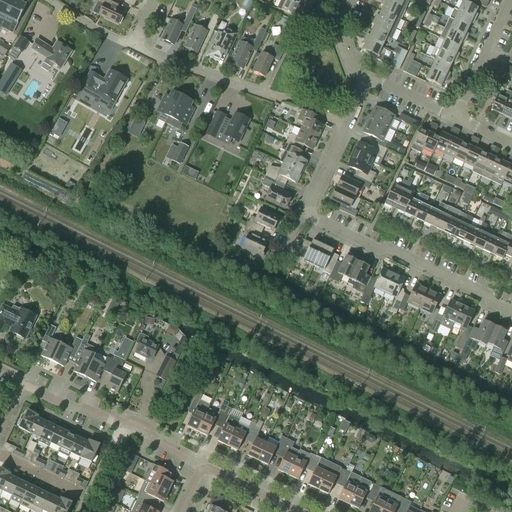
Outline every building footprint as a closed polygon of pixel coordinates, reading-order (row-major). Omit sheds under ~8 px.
[(0,0),(0,27),(1,28),(14,0),(0,0)] [(15,0),(14,0),(1,28),(7,32),(11,24),(16,27),(26,5),(25,5),(15,0)] [(124,12),(113,6),(116,0),(115,0),(95,0),(104,4),(98,16),(118,25),(119,23),(120,24),(122,19),(121,18),(124,12)] [(244,0),(240,9),(248,13),(254,2),(249,0),(244,0)] [(280,0),(277,8),(298,19),(303,9),(284,0),(280,0)] [(284,0),(303,9),(307,0),(284,0)] [(405,10),(401,8),(383,0),(381,5),(383,6),(381,11),(400,20),(405,10)] [(463,1),(458,11),(475,19),(477,14),(475,13),(477,8),(463,1)] [(191,8),(184,22),(180,20),(178,23),(171,20),(162,40),(163,40),(163,41),(164,42),(165,41),(173,45),(180,31),(185,33),(196,10),(191,8)] [(454,9),(449,19),(468,28),(470,23),(473,24),(475,19),(458,11),(454,9)] [(396,30),(400,20),(381,11),(379,16),(376,15),(374,20),(396,30)] [(441,13),(437,21),(442,23),(446,15),(441,13)] [(213,31),(219,18),(213,15),(207,29),(213,31)] [(289,18),(283,16),(279,23),(285,26),(289,18)] [(466,33),(468,28),(449,19),(445,29),(449,31),(466,39),(468,34),(466,33)] [(372,30),(391,39),(396,30),(374,20),(372,24),(374,25),(372,30)] [(184,47),(197,53),(207,32),(195,26),(184,47)] [(260,29),(253,43),(254,43),(259,46),(266,31),(260,29)] [(219,61),(222,54),(228,56),(238,35),(227,30),(224,36),(218,33),(207,56),(219,61)] [(392,40),(391,39),(372,30),(370,35),(367,34),(365,39),(382,47),(385,41),(390,43),(392,40)] [(466,39),(449,31),(444,40),(459,47),(461,42),(464,44),(466,39)] [(13,47),(22,53),(29,43),(20,37),(13,47)] [(254,43),(253,43),(242,38),(230,63),(242,69),(252,49),(251,48),(254,43)] [(56,42),(52,48),(52,49),(37,39),(31,50),(45,59),(45,60),(43,63),(51,68),(53,64),(61,69),(72,52),(56,42)] [(382,47),(365,39),(363,44),(365,45),(363,50),(377,57),(376,59),(380,62),(383,56),(379,54),(382,47)] [(0,40),(0,53),(5,56),(10,47),(0,40)] [(444,40),(440,50),(457,58),(459,53),(457,52),(459,47),(444,40)] [(278,62),(284,50),(273,45),(268,57),(261,54),(253,72),(264,77),(272,60),(278,62)] [(457,58),(440,50),(434,48),(430,57),(435,60),(450,67),(452,62),(454,63),(457,58)] [(399,70),(405,57),(399,55),(393,67),(399,70)] [(408,59),(402,71),(408,74),(413,62),(408,59)] [(435,60),(430,70),(448,77),(450,73),(447,72),(450,67),(435,60)] [(11,64),(0,81),(0,91),(6,95),(21,70),(11,64)] [(448,77),(430,70),(426,80),(441,87),(443,82),(445,83),(448,77)] [(91,72),(80,91),(94,99),(96,95),(113,105),(127,80),(125,79),(126,78),(119,73),(118,75),(109,71),(104,81),(98,77),(98,76),(91,72)] [(491,110),(501,115),(511,92),(507,91),(504,97),(498,94),(495,101),(494,101),(492,105),(493,105),(491,110)] [(158,120),(168,125),(183,95),(178,93),(177,95),(172,92),(169,97),(165,95),(157,111),(161,113),(158,120)] [(511,92),(501,115),(510,119),(511,115),(511,92)] [(188,98),(183,95),(168,125),(179,130),(182,124),(186,126),(194,110),(190,108),(192,102),(187,100),(188,98)] [(369,120),(388,129),(394,116),(375,107),(369,120)] [(303,123),(300,130),(318,138),(323,126),(317,124),(320,118),(302,110),(297,120),(303,123)] [(217,112),(206,134),(215,139),(218,132),(232,139),(238,142),(249,121),(246,119),(246,118),(238,114),(238,115),(235,114),(232,121),(225,118),(226,116),(217,112)] [(400,114),(398,120),(416,128),(419,122),(400,114)] [(135,119),(129,132),(128,133),(137,138),(144,124),(135,119)] [(51,133),(58,137),(66,124),(58,120),(51,133)] [(383,140),(388,129),(369,120),(363,132),(376,139),(374,143),(387,150),(402,157),(405,151),(383,140)] [(421,128),(420,128),(410,149),(420,153),(422,149),(430,133),(420,129),(421,128)] [(286,144),(298,149),(300,144),(312,150),(318,138),(300,130),(297,137),(290,134),(286,144)] [(432,154),(442,133),(439,138),(430,133),(422,149),(432,154)] [(442,133),(432,154),(435,149),(444,154),(452,138),(442,133)] [(444,154),(454,158),(462,143),(452,138),(444,154)] [(301,151),(298,149),(286,144),(283,143),(280,149),(285,151),(284,153),(282,154),(281,156),(280,158),(281,160),(280,162),(283,164),(302,173),(307,162),(302,159),(303,155),(300,153),(301,152),(301,151)] [(372,163),(379,167),(387,150),(374,143),(372,149),(359,143),(356,148),(355,148),(352,154),(372,163)] [(462,143),(454,158),(464,163),(471,147),(462,143)] [(481,152),(471,147),(464,163),(473,168),(481,152)] [(174,155),(171,161),(179,165),(186,152),(178,148),(174,155)] [(472,172),(481,177),(491,156),(481,152),(473,168),(472,172)] [(348,166),(357,171),(361,172),(358,178),(371,184),(375,174),(369,171),(372,163),(352,154),(350,160),(350,161),(348,166)] [(501,161),(491,156),(481,177),(491,181),(501,161)] [(510,165),(501,161),(491,181),(501,186),(503,181),(510,165)] [(272,167),(267,177),(280,183),(285,186),(288,179),(297,184),(302,173),(283,164),(280,169),(279,168),(272,167)] [(503,181),(511,185),(511,166),(510,165),(503,181)] [(185,166),(182,174),(186,176),(190,169),(185,166)] [(426,166),(424,172),(434,176),(437,169),(432,166),(431,168),(426,166)] [(207,185),(220,191),(224,181),(211,175),(207,185)] [(280,183),(267,177),(265,176),(261,185),(270,189),(265,200),(285,209),(291,196),(277,189),(280,183)] [(336,188),(355,197),(358,191),(362,192),(364,188),(368,189),(370,183),(357,177),(354,183),(342,177),(336,188)] [(394,209),(404,213),(414,193),(413,193),(408,190),(413,180),(409,178),(407,182),(394,209)] [(384,204),(394,209),(407,182),(403,180),(400,186),(394,184),(394,183),(384,204)] [(350,208),(355,197),(336,188),(331,200),(344,205),(341,211),(354,217),(357,212),(350,208)] [(404,213),(414,218),(424,196),(420,194),(418,200),(412,198),(414,193),(404,213)] [(414,218),(424,223),(431,207),(425,204),(428,198),(424,196),(414,218)] [(424,223),(434,227),(444,205),(440,203),(437,209),(431,207),(424,223)] [(454,209),(444,205),(434,227),(443,232),(454,209)] [(491,207),(488,212),(498,217),(500,212),(491,207)] [(251,216),(247,225),(259,231),(261,226),(273,231),(276,223),(278,224),(281,217),(261,208),(256,219),(251,216)] [(443,232),(453,236),(464,214),(454,209),(443,232)] [(508,221),(510,216),(500,212),(498,217),(508,221)] [(453,236),(463,241),(470,225),(473,219),(464,214),(453,236)] [(463,241),(473,246),(483,223),(479,221),(476,228),(470,225),(463,241)] [(473,246),(482,250),(490,234),(484,231),(487,225),(483,223),(473,246)] [(256,237),(259,231),(247,225),(242,235),(247,238),(242,248),(262,258),(265,251),(263,251),(267,242),(256,237)] [(482,250),(492,255),(503,232),(499,231),(497,234),(491,232),(490,234),(482,250)] [(502,259),(511,239),(509,243),(504,241),(507,234),(503,232),(492,255),(502,259)] [(511,238),(511,239),(502,259),(502,260),(505,255),(511,258),(511,239),(511,238)] [(313,245),(304,240),(298,254),(304,257),(303,261),(313,266),(323,246),(315,242),(313,245)] [(331,249),(323,246),(313,266),(330,274),(334,266),(338,257),(329,252),(331,249)] [(343,276),(349,279),(357,262),(346,256),(340,268),(334,266),(330,274),(328,278),(339,283),(343,276)] [(363,279),(369,267),(357,262),(349,279),(347,283),(353,286),(352,289),(363,294),(369,282),(363,279)] [(371,278),(369,282),(363,294),(363,295),(370,298),(370,297),(374,288),(385,293),(394,274),(383,269),(378,278),(377,278),(374,280),(371,278)] [(390,308),(397,311),(398,309),(405,295),(405,294),(401,293),(401,290),(401,289),(400,289),(405,279),(394,274),(385,293),(395,298),(390,308)] [(72,281),(69,288),(76,291),(79,285),(72,281)] [(410,297),(405,295),(398,309),(403,312),(407,303),(419,308),(428,290),(416,284),(410,297)] [(427,323),(432,325),(437,315),(439,311),(434,309),(440,296),(428,290),(419,308),(431,314),(427,323)] [(367,306),(371,298),(370,297),(370,298),(363,295),(359,302),(367,306)] [(450,330),(451,331),(454,323),(462,306),(451,300),(442,318),(437,315),(432,325),(428,334),(432,336),(434,333),(436,334),(437,332),(447,337),(450,330)] [(116,312),(119,304),(112,301),(108,308),(116,312)] [(13,306),(11,309),(3,305),(0,310),(0,331),(4,324),(11,327),(11,328),(12,328),(13,330),(15,331),(14,334),(25,339),(36,316),(20,308),(19,309),(13,306)] [(474,311),(462,306),(454,323),(461,326),(459,330),(464,333),(474,311)] [(478,343),(485,346),(494,326),(483,321),(479,330),(473,328),(468,337),(464,347),(474,352),(478,343)] [(164,322),(161,331),(171,333),(174,325),(164,322)] [(47,344),(41,356),(52,362),(60,344),(51,339),(56,328),(50,325),(42,341),(47,344)] [(499,326),(498,328),(494,326),(485,346),(486,346),(487,344),(493,347),(489,356),(499,361),(508,343),(502,340),(506,332),(504,331),(505,329),(499,326)] [(79,359),(73,372),(84,377),(96,353),(98,350),(88,345),(89,344),(87,343),(90,337),(85,334),(82,341),(74,357),(79,359)] [(153,358),(159,346),(148,341),(148,339),(148,337),(141,334),(139,335),(135,343),(138,344),(134,353),(147,359),(148,356),(153,359),(153,358)] [(462,351),(464,347),(468,337),(462,335),(456,348),(462,351)] [(63,367),(67,360),(69,355),(74,357),(82,341),(76,338),(71,349),(60,344),(52,362),(63,367)] [(124,361),(127,354),(119,350),(118,353),(115,352),(113,355),(124,361)] [(84,377),(96,383),(102,370),(107,373),(113,360),(106,357),(106,358),(96,353),(84,377)] [(457,362),(459,356),(453,353),(450,359),(457,362)] [(166,381),(175,362),(165,357),(156,376),(166,381)] [(500,376),(506,361),(501,358),(494,373),(500,376)] [(117,393),(126,375),(116,370),(119,363),(113,360),(107,373),(112,375),(106,388),(117,393)] [(509,390),(511,378),(511,377),(506,376),(503,389),(509,390)] [(207,410),(208,409),(209,405),(199,400),(202,395),(197,392),(188,410),(194,412),(187,426),(197,431),(207,410)] [(208,409),(207,410),(197,431),(207,436),(214,422),(219,424),(227,407),(222,405),(219,410),(218,414),(208,409)] [(232,410),(227,407),(219,424),(224,427),(217,441),(227,446),(238,423),(240,420),(230,415),(232,410)] [(264,410),(261,417),(266,419),(269,412),(264,410)] [(29,433),(38,416),(29,412),(29,413),(26,412),(22,420),(20,419),(17,425),(19,426),(18,428),(29,433)] [(38,416),(29,433),(39,438),(47,423),(42,420),(43,419),(38,416)] [(227,446),(237,451),(244,437),(249,439),(255,427),(256,425),(251,422),(248,428),(238,423),(227,446)] [(52,425),(47,423),(39,438),(38,442),(48,447),(50,443),(58,426),(53,423),(52,425)] [(62,430),(63,428),(58,426),(50,443),(60,448),(68,431),(67,432),(62,430)] [(260,430),(255,427),(249,439),(254,441),(247,456),(257,461),(266,443),(268,439),(258,434),(260,430)] [(73,435),(74,433),(68,431),(60,448),(58,453),(68,457),(71,453),(78,438),(73,435)] [(374,437),(370,435),(367,436),(366,439),(367,441),(371,443),(374,442),(375,440),(374,437)] [(276,448),(266,443),(257,461),(268,465),(274,451),(279,454),(285,442),(286,439),(281,437),(276,448)] [(83,438),(83,440),(78,438),(71,453),(80,457),(80,458),(89,440),(88,440),(88,441),(83,438)] [(285,442),(279,454),(284,456),(277,470),(288,475),(296,457),(299,452),(292,448),(294,443),(286,439),(285,442)] [(96,446),(97,444),(89,440),(80,458),(91,463),(92,461),(94,463),(97,456),(95,455),(99,447),(96,446)] [(5,443),(2,449),(18,457),(21,451),(5,443)] [(299,452),(296,457),(288,475),(298,480),(305,466),(309,468),(315,456),(310,454),(310,455),(300,450),(299,452)] [(309,468),(314,471),(308,485),(318,490),(326,472),(330,463),(315,456),(309,468)] [(126,463),(123,470),(130,473),(133,466),(126,463)] [(328,495),(335,480),(340,483),(346,471),(341,469),(341,468),(330,463),(326,472),(318,490),(328,495)] [(145,480),(145,481),(168,492),(173,482),(167,479),(171,473),(153,464),(149,472),(146,472),(144,477),(145,480)] [(59,465),(54,474),(59,477),(62,471),(64,467),(59,465)] [(2,469),(1,471),(0,470),(0,494),(10,473),(2,469)] [(351,473),(346,471),(340,483),(345,485),(338,499),(348,504),(361,478),(351,473)] [(10,474),(11,473),(10,473),(0,494),(0,495),(2,491),(12,496),(19,480),(14,478),(15,476),(10,474)] [(365,495),(370,497),(376,486),(371,483),(371,482),(361,478),(348,504),(358,509),(365,495)] [(10,500),(20,504),(30,484),(25,481),(24,483),(19,480),(12,496),(10,500)] [(163,502),(166,496),(168,492),(145,481),(144,481),(137,496),(138,497),(155,505),(158,500),(163,502)] [(30,510),(41,489),(40,488),(39,490),(35,488),(36,486),(30,484),(20,504),(20,506),(30,510)] [(369,511),(381,511),(391,493),(381,488),(376,486),(370,497),(375,500),(369,511)] [(118,505),(124,492),(115,487),(109,501),(118,505)] [(46,491),(41,489),(30,510),(33,511),(42,511),(43,511),(50,495),(45,493),(46,491)] [(381,511),(394,511),(395,509),(400,511),(406,500),(391,493),(381,511)] [(55,498),(53,496),(50,495),(43,511),(45,511),(54,511),(61,498),(56,496),(55,498)] [(215,501),(221,503),(223,498),(218,495),(215,501)] [(126,497),(122,506),(127,508),(131,499),(126,497)] [(157,511),(153,510),(155,505),(138,497),(131,511),(157,511)] [(61,498),(54,511),(67,511),(72,503),(61,498)] [(208,511),(207,511),(228,511),(230,508),(211,499),(206,510),(208,511)] [(411,503),(406,500),(400,511),(409,511),(407,511),(411,503)]
